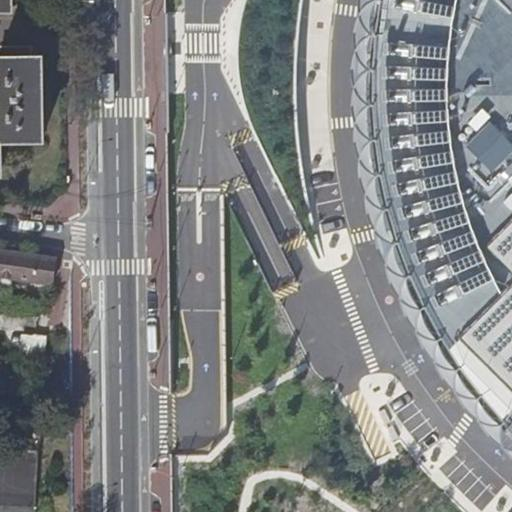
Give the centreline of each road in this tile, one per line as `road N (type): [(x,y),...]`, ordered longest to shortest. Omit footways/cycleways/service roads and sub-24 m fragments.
road 1 (tertiary): [(118,239),(120,511)]
road 2 (tertiary): [(115,0),(118,239)]
